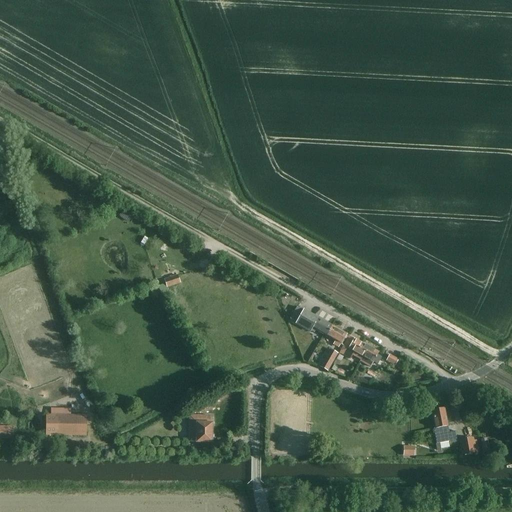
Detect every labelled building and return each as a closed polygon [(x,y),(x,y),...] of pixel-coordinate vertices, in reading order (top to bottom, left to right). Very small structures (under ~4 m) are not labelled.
[(177,275),(163,280),(166,288),(180,283),(177,275)] [(299,315),(303,308),(298,305),(294,303),(289,312),(293,314),(294,312),(299,315)] [(303,310),(296,323),(313,333),(315,330),(326,336),(332,326),(303,310)] [(332,326),(326,336),(335,341),(333,345),(338,348),(346,334),(332,326)] [(361,359),(362,357),(365,351),(359,348),(362,344),(348,336),(342,347),(339,352),(345,355),(347,351),(361,359)] [(362,344),(359,348),(365,351),(362,357),(361,359),(360,361),(370,367),(373,362),(377,364),(380,358),(376,355),(378,353),(362,344)] [(327,371),(337,353),(329,349),(319,367),(327,371)] [(398,360),(389,355),(386,361),(395,366),(398,360)] [(51,415),(45,415),(45,436),(86,437),(86,416),(71,416),(71,409),(70,409),(51,409),(51,415)] [(436,446),(456,442),(455,432),(448,433),(444,409),(432,411),(435,429),(433,429),(436,446)] [(190,417),(190,442),(211,443),(211,441),(214,439),(214,433),(211,432),(212,418),(190,417)] [(0,439),(13,440),(13,427),(0,426),(0,439)] [(471,439),(459,442),(462,455),(474,453),(471,439)] [(486,439),(480,440),(482,453),(488,452),(486,439)] [(403,455),(413,456),(414,446),(403,446),(403,455)]
